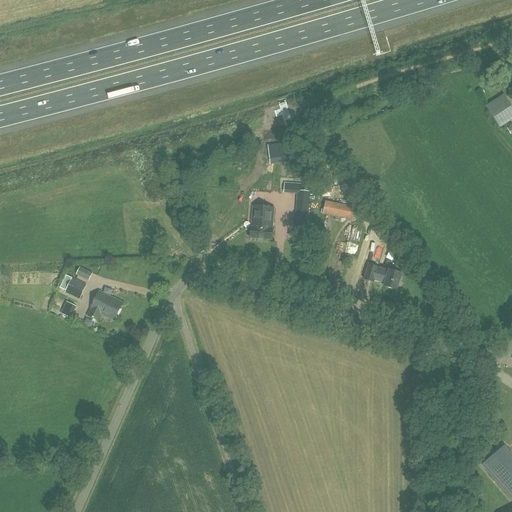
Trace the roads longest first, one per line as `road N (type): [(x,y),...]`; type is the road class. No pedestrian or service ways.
road 1 (motorway): [(0,117),(421,0)]
road 2 (unclassified): [(172,301),(184,284),(223,278),(483,352),(511,351)]
road 3 (motorway): [(315,0),(0,85)]
road 4 (unclassified): [(77,511),(172,301)]
road 5 (unclassified): [(244,511),(172,301)]
